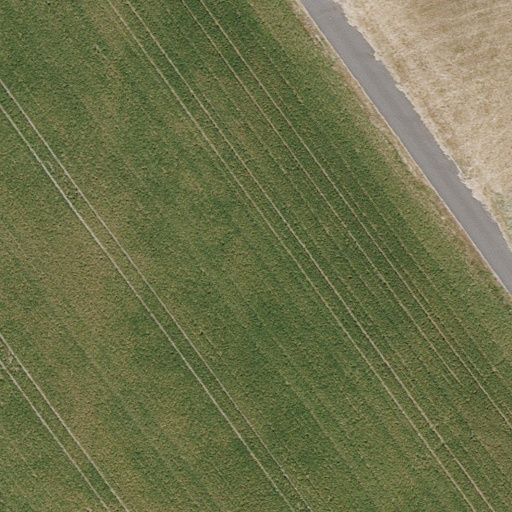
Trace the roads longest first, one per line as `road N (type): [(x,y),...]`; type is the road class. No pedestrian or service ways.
road 1 (motorway): [(129,511),(179,0)]
road 2 (motorway): [(62,0),(17,511)]
road 3 (track): [(326,0),(511,258)]
